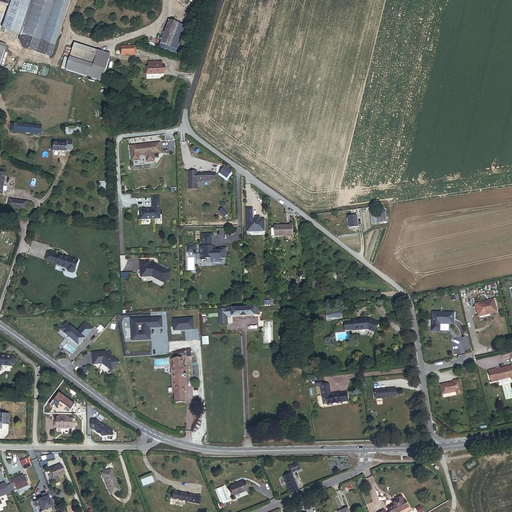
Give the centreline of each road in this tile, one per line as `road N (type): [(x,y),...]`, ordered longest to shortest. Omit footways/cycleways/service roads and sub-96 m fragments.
road 1 (unclassified): [(419,368),(407,297),(187,129),(186,106),(221,0)]
road 2 (tertiary): [(158,437),(213,452),(361,449)]
road 3 (tertiary): [(0,326),(158,437)]
road 4 (residential): [(158,437),(144,446),(0,447)]
